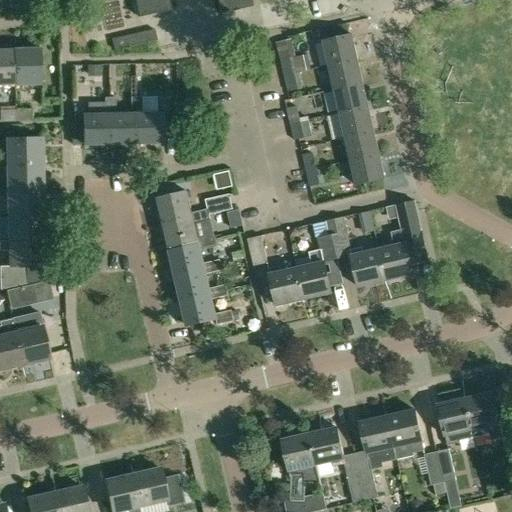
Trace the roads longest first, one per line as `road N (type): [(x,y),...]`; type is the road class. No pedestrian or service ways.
road 1 (residential): [(214,388),(482,327),(511,309)]
road 2 (residential): [(511,237),(443,202),(422,178),(393,35),(422,0)]
road 3 (residential): [(173,397),(122,181)]
road 4 (residential): [(0,438),(173,397)]
road 5 (residential): [(214,388),(243,511)]
